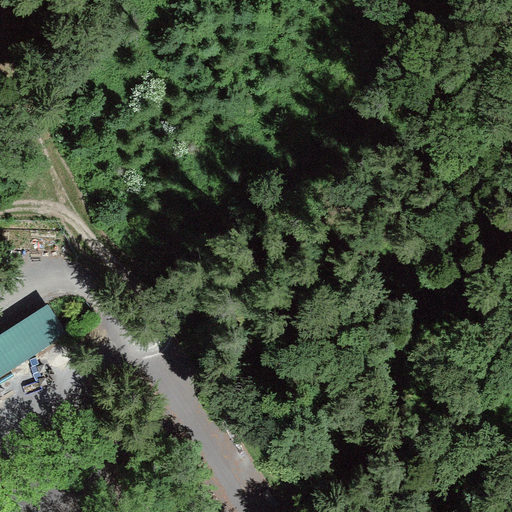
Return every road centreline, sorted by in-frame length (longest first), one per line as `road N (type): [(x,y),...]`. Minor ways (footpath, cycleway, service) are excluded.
road 1 (track): [(0,24),(71,204),(136,286),(168,283),(262,191),(282,188),(511,304)]
road 2 (unknown): [(256,511),(123,293)]
